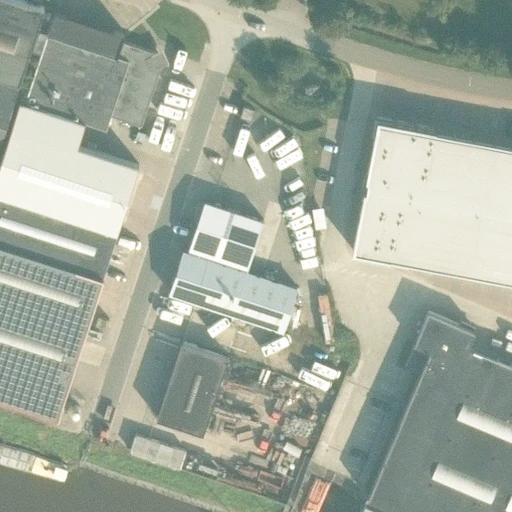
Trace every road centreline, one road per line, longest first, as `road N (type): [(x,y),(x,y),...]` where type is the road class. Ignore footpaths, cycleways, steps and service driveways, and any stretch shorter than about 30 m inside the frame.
road 1 (unclassified): [(95,435),(235,13)]
road 2 (tertiary): [(511,89),(405,68),(235,13)]
